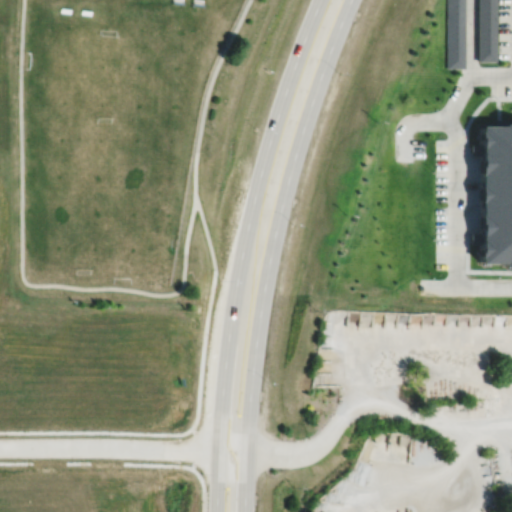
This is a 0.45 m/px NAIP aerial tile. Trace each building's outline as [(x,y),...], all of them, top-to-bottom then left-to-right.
[(445,0),(445,66),(462,66),(462,0),(445,0)] [(476,0),(476,59),(493,59),(493,0),(476,0)] [(474,121),(474,142),(467,142),(467,146),(467,152),(473,152),(473,169),(474,169),(474,182),(472,182),(472,197),(474,197),(473,211),(472,211),(472,231),(467,231),(467,236),(467,242),(472,242),(472,253),(473,253),(473,259),(496,259),(496,262),(511,262),(511,118),(492,118),(492,121),(474,121)] [(77,341),(75,374),(92,375),(94,342),(77,341)] [(143,357),(119,357),(119,397),(124,397),(124,406),(143,406),(143,357)]
